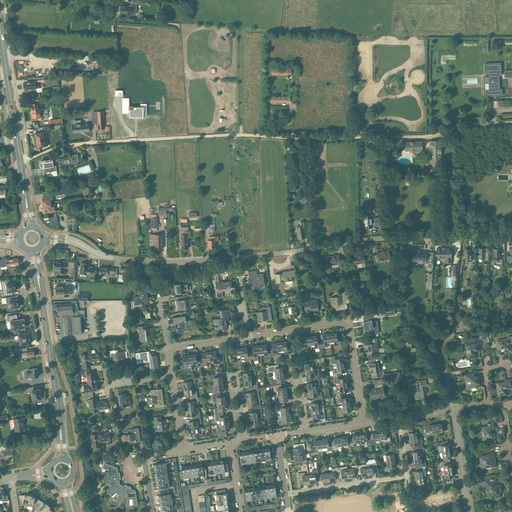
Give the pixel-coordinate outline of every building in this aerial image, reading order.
[(131,4),(131,6),(121,5),(120,13),(128,14),(127,16),(131,16),(133,16),(133,14),(136,14),(137,4),(131,4)] [(492,95),(492,96),(499,96),(499,95),(503,94),(502,89),(500,89),(499,75),(502,75),(501,63),(485,64),(485,72),(489,72),(489,89),(486,89),(486,95),(492,95)] [(70,74),(70,66),(56,65),(56,73),(70,74)] [(39,88),(38,82),(37,81),(35,81),(23,82),(24,91),(36,89),(39,88)] [(146,110),(144,110),(144,107),(140,107),(129,107),(129,98),(122,98),(122,113),(128,113),(128,116),(128,118),(138,118),(144,118),(144,116),(147,116),(146,110)] [(32,111),(40,109),(40,108),(39,103),(42,102),(42,99),(35,100),(35,103),(31,104),(32,111)] [(47,109),(40,110),(40,109),(32,111),(33,114),(32,115),(32,116),(33,117),(33,118),(38,117),(39,120),(45,119),(49,118),(47,109)] [(365,116),(357,115),(357,128),(365,128),(365,124),(364,124),(364,120),(365,120),(365,116)] [(90,132),(89,123),(81,124),(81,123),(73,124),(73,125),(72,125),(73,134),(90,132)] [(38,147),(48,146),(47,141),(45,141),(44,137),(47,137),(46,132),(36,134),(36,135),(35,135),(36,137),(37,144),(37,147),(38,146),(38,147)] [(430,161),(442,160),(441,141),(429,141),(430,161)] [(422,150),(422,142),(406,142),(406,151),(422,150)] [(78,154),(71,156),(71,158),(71,160),(72,164),(79,163),(78,154)] [(53,159),(42,161),(43,168),(45,168),(46,173),(57,171),(55,162),(71,160),(71,158),(55,160),(53,160),(53,159)] [(94,177),(92,173),(80,177),(82,181),(94,177)] [(52,198),(53,198),(52,192),(42,193),(43,196),(42,196),(42,198),(42,200),(42,203),(51,202),(50,198),(52,198)] [(100,207),(116,204),(115,196),(99,199),(100,207)] [(56,207),(56,204),(51,205),(51,202),(42,203),(43,207),(44,207),(44,209),(45,213),(57,211),(56,207)] [(364,216),(366,228),(372,228),(372,227),(380,226),(379,217),(371,218),(370,215),(364,216)] [(74,216),(67,217),(68,221),(69,221),(72,224),(72,226),(76,226),(75,220),(74,216)] [(298,239),(305,238),(304,232),(307,232),(306,222),(300,222),(301,227),(297,228),(298,239)] [(183,227),(180,227),(180,231),(183,231),(183,235),(181,235),(181,249),(182,249),(183,250),(186,250),(187,249),(187,238),(191,238),(191,231),(188,231),(183,231),(183,227)] [(215,241),(218,241),(218,236),(209,237),(209,240),(208,240),(208,248),(215,248),(215,241)] [(451,259),(452,259),(452,249),(446,249),(446,248),(445,248),(444,248),(442,248),(442,249),(437,249),(437,259),(441,259),(442,259),(446,259),(446,263),(451,263),(451,259)] [(377,252),(378,254),(373,255),(375,263),(378,263),(378,261),(390,259),(389,250),(382,251),(382,252),(377,252)] [(494,250),(494,252),(492,252),(492,260),(493,260),(493,265),(497,265),(497,264),(501,264),(501,267),(505,267),(505,259),(500,259),(500,250),(494,250)] [(412,252),(412,261),(414,261),(416,261),(419,261),(422,262),(422,263),(423,263),(423,264),(424,264),(428,264),(428,268),(433,268),(433,253),(427,253),(427,252),(420,252),(420,251),(417,251),(417,252),(412,252)] [(354,265),(365,263),(365,268),(370,267),(369,260),(364,261),(363,254),(353,256),(354,265)] [(339,256),(339,257),(332,258),(332,257),(327,258),(328,266),(340,264),(340,267),(346,266),(345,259),(344,259),(345,259),(339,260),(339,256)] [(0,267),(7,266),(7,269),(18,267),(17,265),(19,264),(18,259),(9,260),(9,259),(7,259),(7,258),(2,258),(2,260),(0,260),(0,267)] [(65,273),(65,269),(67,268),(67,261),(61,262),(61,261),(57,261),(57,262),(54,262),(54,269),(57,269),(57,274),(65,273)] [(81,263),(80,274),(91,275),(92,267),(88,267),(88,264),(81,263)] [(100,277),(112,277),(112,275),(117,275),(117,269),(115,269),(109,268),(100,268),(100,275),(100,277)] [(257,290),(265,289),(263,273),(257,274),(257,271),(249,272),(250,278),(251,278),(253,290),(257,289),(257,290)] [(292,280),(293,287),(297,286),(295,271),(286,272),(286,273),(275,275),(276,286),(285,285),(285,281),(292,280)] [(15,283),(11,283),(10,279),(1,281),(2,290),(4,289),(6,296),(14,294),(13,291),(16,291),(15,283)] [(65,285),(56,286),(56,294),(66,293),(73,292),(72,285),(72,282),(72,281),(65,281),(65,285)] [(216,283),(217,292),(231,290),(230,281),(216,283)] [(190,292),(188,283),(175,285),(177,294),(182,293),(183,296),(189,295),(188,292),(190,292)] [(142,306),(146,306),(146,305),(149,304),(148,299),(147,290),(140,291),(141,296),(138,296),(138,297),(134,298),(135,306),(142,305),(142,306)] [(316,293),(317,299),(304,301),(306,311),(313,310),(314,312),(319,311),(317,303),(325,302),(323,292),(316,293)] [(345,292),(339,293),(339,297),(331,298),(332,306),(337,305),(337,310),(347,309),(346,303),(350,303),(349,295),(345,295),(345,292)] [(189,295),(183,296),(181,297),(182,300),(177,301),(177,302),(176,302),(177,306),(177,305),(178,310),(191,308),(190,303),(194,303),(192,295),(189,295)] [(18,299),(15,300),(14,296),(6,298),(7,303),(6,304),(7,311),(17,310),(17,307),(19,307),(18,299)] [(299,302),(288,303),(288,307),(283,308),(284,314),(289,313),(290,318),(298,316),(296,308),(300,307),(300,305),(299,302)] [(56,309),(56,310),(56,311),(57,312),(58,312),(58,316),(66,315),(67,315),(68,315),(68,318),(69,319),(72,319),(72,320),(73,334),(83,333),(82,319),(85,319),(85,316),(84,310),(77,311),(77,303),(76,303),(71,303),(57,304),(58,309),(56,309)] [(270,307),(265,307),(260,308),(260,312),(257,312),(258,320),(266,319),(266,321),(272,321),(270,307)] [(216,329),(227,328),(226,321),(229,320),(228,317),(227,310),(219,311),(220,317),(221,317),(221,319),(215,320),(216,329)] [(365,322),(363,322),(365,331),(366,331),(366,336),(370,335),(379,334),(379,331),(378,329),(377,321),(372,322),(372,318),(374,318),(377,317),(377,313),(374,313),(364,315),(365,322)] [(19,319),(17,318),(17,315),(7,316),(8,322),(10,321),(11,330),(26,328),(24,318),(19,319)] [(185,316),(173,318),(174,323),(175,323),(177,323),(177,326),(177,327),(177,328),(177,329),(176,329),(177,335),(185,333),(184,332),(189,332),(189,330),(188,328),(191,327),(190,321),(186,321),(186,317),(186,316),(185,316)] [(146,326),(139,327),(141,342),(154,340),(152,328),(147,329),(146,326)] [(20,334),(19,334),(20,345),(22,344),(25,344),(31,343),(29,333),(20,334)] [(337,333),(330,334),(331,341),(334,341),(335,345),(341,344),(340,335),(337,336),(337,333)] [(320,340),(322,347),(328,346),(327,342),(331,341),(330,334),(323,335),(323,339),(320,340)] [(317,336),(310,337),(311,345),(315,344),(315,348),(322,347),(320,340),(317,340),(317,336)] [(501,339),(502,340),(496,341),(497,349),(496,349),(497,356),(503,356),(502,352),(504,351),(505,352),(510,351),(511,350),(510,343),(511,343),(511,336),(508,337),(508,338),(501,339)] [(311,345),(310,337),(303,338),(304,342),(301,342),(302,350),(309,349),(308,345),(311,345)] [(378,351),(377,343),(380,343),(379,337),(369,339),(370,344),(363,345),(364,349),(368,348),(369,352),(367,352),(367,357),(374,356),(374,351),(378,351)] [(286,341),(279,342),(281,350),(284,350),(285,354),(291,353),(290,345),(287,346),(286,341)] [(270,348),(272,356),(278,355),(277,351),(281,350),(279,342),(273,344),(273,348),(270,348)] [(465,344),(466,349),(468,359),(476,357),(475,351),(483,350),(481,342),(465,344)] [(267,345),(260,346),(261,354),(264,353),(265,357),(272,356),(270,348),(267,349),(267,345)] [(253,351),(251,351),(252,359),(254,359),(254,361),(258,360),(257,354),(261,354),(260,346),(253,347),(253,351)] [(19,350),(20,358),(28,357),(28,358),(31,358),(31,357),(34,356),(33,350),(27,351),(27,348),(19,350)] [(252,359),(251,351),(248,352),(247,348),(240,349),(241,357),(245,356),(245,360),(252,359)] [(99,353),(89,354),(91,363),(101,361),(100,355),(103,355),(102,349),(98,350),(99,353)] [(241,357),(240,349),(233,350),(234,354),(231,354),(232,363),(239,362),(238,357),(241,357)] [(110,354),(109,354),(110,359),(112,359),(112,360),(122,359),(122,358),(126,358),(126,359),(126,358),(125,351),(118,352),(117,350),(110,351),(110,354)] [(149,351),(138,353),(140,361),(144,361),(144,362),(150,361),(151,368),(158,367),(157,355),(155,356),(154,352),(151,353),(149,353),(149,351)] [(216,352),(209,353),(210,361),(214,360),(214,364),(221,363),(220,358),(220,355),(217,356),(216,352)] [(207,361),(210,361),(209,353),(202,354),(203,358),(200,358),(200,361),(201,367),(208,366),(207,361)] [(91,363),(89,354),(81,356),(83,367),(77,368),(77,372),(84,371),(84,367),(91,366),(91,363)] [(201,367),(200,361),(200,358),(197,359),(196,355),(189,356),(192,370),(195,369),(195,368),(201,367)] [(336,363),(336,366),(337,366),(345,364),(344,358),(339,358),(339,355),(330,356),(331,363),(336,363)] [(183,357),(183,361),(180,361),(181,370),(185,369),(185,371),(192,370),(189,356),(183,357)] [(308,363),(305,364),(306,370),(314,369),(313,366),(317,365),(317,363),(322,362),(322,358),(311,359),(309,360),(310,363),(308,363)] [(368,364),(366,364),(367,368),(368,368),(373,367),(374,372),(371,373),(372,377),(381,376),(381,375),(380,368),(379,369),(378,362),(379,362),(378,358),(374,359),(369,360),(370,363),(368,364)] [(341,372),(346,371),(345,364),(336,366),(337,369),(332,370),(333,376),(342,375),(341,372)] [(37,365),(25,367),(26,372),(24,372),(24,375),(23,375),(24,380),(27,380),(28,385),(39,383),(37,365)] [(273,366),(269,366),(270,373),(276,372),(276,375),(284,374),(283,367),(279,368),(277,368),(277,365),(273,366)] [(248,373),(243,373),(244,380),(253,379),(252,375),(256,375),(255,368),(248,369),(249,373),(248,373)] [(314,369),(306,370),(307,377),(311,376),(312,376),(313,379),(319,378),(318,373),(314,373),(314,369)] [(96,383),(95,372),(86,374),(88,384),(96,383)] [(216,374),(209,375),(210,382),(214,381),(215,385),(223,383),(223,380),(222,377),(218,377),(216,377),(216,374)] [(277,379),(270,380),(271,386),(273,386),(278,385),(280,385),(279,382),(281,381),(285,381),(284,374),(276,375),(277,379)] [(467,389),(479,387),(478,377),(475,377),(474,374),(465,375),(467,389)] [(348,384),(347,377),(342,378),(342,375),(333,376),(334,383),(339,383),(339,385),(348,384)] [(187,382),(183,383),(184,390),(192,388),(192,385),(196,384),(195,380),(195,378),(188,379),(189,382),(187,382)] [(253,379),(244,380),(245,387),(249,386),(251,386),(251,389),(253,389),(258,388),(256,378),(253,379)] [(312,383),(308,384),(309,390),(316,389),(316,386),(320,385),(319,380),(319,378),(313,379),(313,383),(312,383)] [(382,379),(374,381),(375,389),(370,389),(372,399),(385,397),(382,379)] [(426,380),(416,381),(416,383),(408,384),(409,394),(414,393),(415,400),(424,398),(422,386),(427,385),(426,380)] [(511,385),(511,380),(505,380),(505,382),(497,383),(499,396),(505,395),(504,389),(511,387),(511,385)] [(81,393),(82,397),(88,396),(88,392),(97,391),(96,383),(88,384),(85,385),(86,393),(81,393)] [(215,388),(211,389),(212,393),(212,395),(219,394),(218,391),(220,391),(224,390),(223,383),(215,385),(215,388)] [(339,385),(335,386),(336,390),(335,390),(336,396),(345,395),(344,392),(349,391),(348,384),(339,385)] [(278,385),(273,386),(274,392),(279,391),(279,395),(287,394),(286,387),(282,388),(280,388),(280,385),(278,385)] [(33,399),(33,400),(41,399),(41,396),(40,393),(40,389),(34,390),(34,387),(26,388),(27,391),(32,390),(32,395),(31,395),(32,399),(33,399)] [(192,388),(184,390),(185,396),(189,396),(190,396),(191,399),(197,398),(196,391),(193,392),(192,388)] [(250,393),(247,393),(248,400),(256,398),(259,398),(259,394),(258,391),(258,388),(253,389),(251,389),(252,392),(250,393)] [(148,405),(154,404),(155,407),(164,406),(162,389),(155,390),(155,389),(151,390),(152,397),(147,397),(148,405)] [(316,389),(309,390),(310,397),(314,396),(315,396),(316,399),(322,398),(321,393),(317,393),(316,389)] [(119,395),(120,401),(121,407),(131,405),(130,396),(126,397),(125,394),(119,395)] [(219,394),(212,395),(212,396),(212,398),(213,401),(217,401),(218,404),(218,405),(226,403),(225,397),(221,397),(219,397),(219,394)] [(276,399),(275,399),(276,404),(276,405),(276,406),(283,405),(282,401),(284,401),(288,400),(287,394),(279,395),(276,395),(276,399)] [(350,397),(345,398),(345,395),(336,396),(337,403),(342,402),(342,405),(351,404),(350,397)] [(91,411),(99,410),(98,402),(97,398),(89,399),(88,396),(82,397),(82,401),(89,400),(91,411)] [(190,402),(186,403),(187,409),(195,408),(195,404),(197,404),(198,404),(197,398),(191,399),(191,402),(190,402)] [(256,398),(248,400),(249,407),(252,406),(254,406),(254,409),(257,409),(261,408),(259,398),(256,398)] [(315,403),(311,403),(312,410),(324,408),(322,398),(316,399),(316,402),(315,403)] [(98,402),(99,410),(108,409),(109,413),(113,412),(112,408),(109,408),(108,400),(98,402)] [(218,408),(214,408),(215,411),(215,414),(215,415),(222,414),(221,411),(223,411),(227,410),(226,403),(218,405),(218,408)] [(347,412),(352,411),(351,404),(342,405),(343,409),(338,409),(339,417),(348,415),(347,412)] [(283,405),(276,406),(277,412),(278,412),(282,411),(282,415),(290,414),(289,407),(285,407),(283,408),(283,405)] [(192,416),(193,419),(200,418),(200,411),(196,411),(195,408),(187,409),(188,416),(192,416)] [(253,412),(250,413),(251,420),(259,418),(261,418),(262,418),(261,408),(257,409),(254,409),(255,412),(253,412)] [(324,408),(312,410),(313,417),(317,416),(318,416),(319,419),(321,419),(325,418),(324,408)] [(222,414),(215,415),(215,417),(216,420),(216,421),(220,421),(221,424),(229,423),(228,416),(224,417),(222,417),(222,414)] [(283,418),(279,419),(279,420),(279,423),(280,425),(286,424),(286,421),(287,421),(291,420),(290,414),(282,415),(283,418)] [(141,416),(134,417),(135,424),(141,423),(141,425),(142,424),(141,416)] [(162,421),(161,416),(154,417),(156,431),(167,430),(165,420),(162,421)] [(24,417),(13,419),(15,432),(26,430),(24,417)] [(198,428),(198,424),(201,423),(200,418),(193,419),(193,422),(189,422),(190,429),(198,428)] [(259,418),(251,420),(252,427),(256,426),(257,426),(258,429),(266,427),(265,421),(262,422),(259,422),(259,418)] [(230,430),(229,423),(221,424),(216,424),(218,434),(224,433),(224,431),(225,430),(226,430),(230,430)] [(441,423),(434,424),(436,433),(443,432),(443,431),(446,431),(445,424),(442,424),(441,423)] [(482,427),(483,432),(485,431),(485,437),(483,437),(484,441),(489,441),(489,440),(495,439),(495,434),(491,434),(491,430),(495,430),(494,423),(487,424),(487,427),(482,427)] [(425,427),(426,436),(433,435),(432,433),(436,433),(434,424),(428,425),(428,426),(425,427)] [(421,433),(421,432),(420,427),(415,428),(409,429),(410,433),(409,433),(410,439),(418,438),(417,433),(421,433)] [(133,442),(133,443),(141,442),(139,428),(131,429),(132,434),(123,436),(124,441),(128,440),(128,443),(133,442)] [(199,428),(198,428),(190,429),(191,436),(195,435),(197,435),(197,438),(200,438),(204,437),(203,431),(200,431),(199,428)] [(108,432),(99,434),(100,442),(110,441),(109,437),(113,436),(112,429),(108,430),(108,432)] [(385,431),(379,432),(380,440),(385,439),(386,442),(390,441),(389,431),(386,431),(385,431)] [(372,433),(369,434),(371,444),(376,443),(375,440),(379,440),(380,440),(379,432),(372,432),(372,433)] [(366,433),(359,434),(360,442),(361,445),(367,444),(370,444),(371,444),(369,434),(366,434),(366,433)] [(101,446),(100,442),(99,434),(91,435),(92,447),(101,446)] [(353,436),(350,437),(351,447),(357,446),(356,442),(360,442),(359,434),(353,435),(353,436)] [(347,436),(340,437),(341,446),(343,445),(347,445),(348,445),(348,448),(351,447),(350,437),(347,437),(347,436)] [(334,439),(331,440),(332,450),(337,449),(337,446),(341,446),(340,437),(334,438),(334,439)] [(418,438),(410,439),(411,446),(412,446),(412,449),(422,447),(422,444),(423,444),(422,438),(418,438)] [(327,439),(321,440),(322,447),(326,447),(327,451),(332,450),(331,440),(328,440),(327,439)] [(311,442),(313,453),(318,452),(317,448),(322,447),(321,440),(314,441),(314,442),(311,442)] [(441,446),(442,452),(450,451),(449,444),(448,444),(447,441),(435,443),(435,446),(437,445),(437,446),(441,446)] [(293,448),(294,455),(302,453),(302,450),(305,449),(304,443),(294,445),(294,448),(293,448)] [(0,464),(3,464),(0,459),(5,457),(8,455),(9,455),(13,455),(12,447),(3,452),(0,453),(0,464)] [(422,447),(412,449),(413,452),(412,452),(413,459),(421,458),(420,452),(423,452),(423,447),(422,447)] [(386,455),(385,455),(386,462),(394,461),(393,454),(392,454),(392,451),(385,452),(386,455)] [(443,458),(443,462),(450,461),(449,458),(451,457),(450,451),(442,452),(443,458)] [(303,459),(302,453),(294,455),(295,461),(296,461),(297,465),(301,464),(307,463),(306,458),(303,459)] [(488,454),(488,455),(480,457),(481,464),(480,465),(481,470),(486,469),(486,468),(497,466),(495,453),(488,454)] [(415,465),(416,468),(421,467),(425,467),(426,467),(425,461),(422,462),(421,458),(413,459),(414,465),(415,465)] [(223,460),(218,461),(218,462),(220,472),(225,471),(225,472),(229,471),(227,461),(223,461),(223,460)] [(395,467),(394,461),(386,462),(387,466),(385,467),(385,472),(395,470),(395,467)] [(444,467),(444,471),(452,470),(451,464),(450,464),(450,461),(443,462),(439,462),(440,468),(444,467)] [(102,473),(103,479),(120,476),(120,473),(118,473),(117,468),(104,463),(102,468),(109,470),(109,472),(102,473)] [(366,464),(366,467),(367,476),(374,475),(374,473),(377,473),(376,463),(368,464),(366,464)] [(361,477),(367,476),(366,467),(366,464),(356,466),(357,475),(361,474),(361,477)] [(202,465),(197,466),(199,475),(204,474),(204,475),(207,475),(205,467),(203,467),(202,467),(202,465)] [(357,475),(356,466),(356,465),(351,466),(352,469),(347,469),(348,478),(355,477),(354,475),(357,475)] [(341,479),(348,478),(347,469),(346,466),(337,468),(338,478),(341,478),(341,479)] [(183,471),(180,472),(181,479),(184,479),(184,478),(189,477),(187,467),(182,468),(183,471)] [(415,471),(415,478),(426,476),(425,467),(421,467),(416,468),(416,471),(415,471)] [(335,478),(338,478),(337,468),(332,469),(333,472),(328,473),(329,481),(335,480),(335,478)] [(319,481),(318,474),(317,470),(311,471),(312,474),(308,475),(309,483),(316,482),(316,481),(319,481)] [(453,477),(452,470),(444,471),(445,475),(442,476),(443,482),(447,481),(447,483),(453,482),(452,477),(453,477)] [(303,484),(309,483),(308,475),(305,475),(305,473),(299,474),(300,484),(303,484)] [(322,482),(329,481),(328,473),(318,474),(319,481),(322,480),(322,482)] [(121,480),(120,476),(103,479),(104,485),(111,484),(111,486),(106,490),(109,494),(120,485),(119,480),(121,480)] [(426,476),(415,478),(414,478),(414,481),(416,481),(417,485),(418,484),(418,488),(429,486),(427,476),(426,476)] [(490,489),(491,495),(493,494),(494,498),(501,497),(500,493),(502,493),(501,485),(497,486),(496,478),(486,480),(487,490),(490,489)] [(124,486),(120,485),(109,494),(112,497),(117,493),(119,494),(117,500),(122,502),(128,486),(125,485),(124,486)] [(131,487),(128,486),(122,502),(127,504),(129,498),(132,499),(133,506),(138,505),(136,491),(131,489),(131,487)] [(0,500),(2,500),(3,501),(8,501),(7,495),(4,495),(3,489),(0,489),(0,500)] [(159,501),(160,501),(171,499),(169,491),(159,493),(160,496),(159,496),(159,501)] [(370,511),(367,493),(359,494),(359,498),(350,500),(350,498),(331,501),(332,503),(320,505),(319,500),(309,502),(311,511),(370,511)] [(22,504),(27,506),(30,494),(27,494),(27,495),(25,495),(23,495),(21,495),(19,495),(20,505),(22,504)] [(32,507),(34,508),(39,500),(37,499),(35,498),(33,497),(32,497),(33,495),(30,494),(27,506),(32,507)] [(37,509),(39,511),(41,511),(48,504),(46,503),(45,504),(43,502),(42,502),(41,501),(39,500),(34,508),(37,509)]
